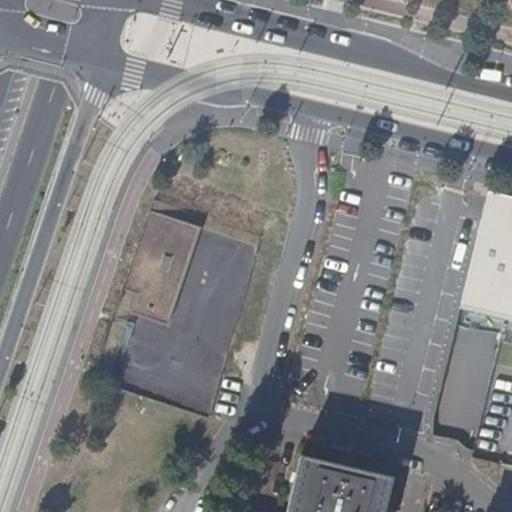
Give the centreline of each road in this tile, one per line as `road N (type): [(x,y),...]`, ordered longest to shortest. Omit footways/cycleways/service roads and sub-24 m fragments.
road 1 (residential): [(511,89),(148,0)]
road 2 (primary): [(0,371),(104,62)]
road 3 (residential): [(317,111),(306,225),(252,413)]
road 4 (residential): [(252,413),(448,460),(503,511)]
road 5 (primary): [(0,253),(83,0)]
road 6 (residential): [(104,62),(196,91),(317,111)]
road 7 (residential): [(317,111),(511,159)]
